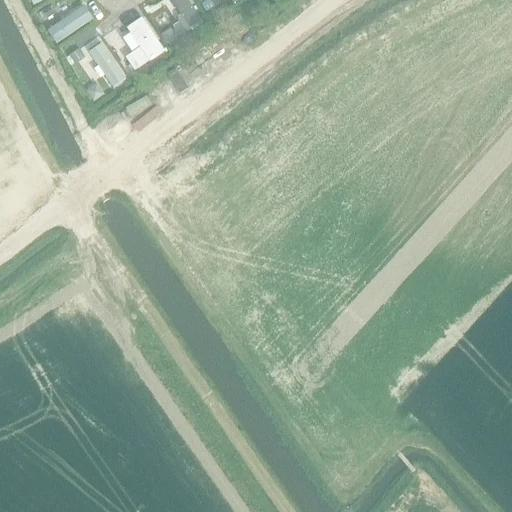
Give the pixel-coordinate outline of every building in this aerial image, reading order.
[(90,0),(85,0),(54,13),(60,27),(96,12),(90,0)] [(209,1),(200,6),(205,13),(213,8),(209,1)] [(48,7),(40,12),(45,20),(53,15),(48,7)] [(136,21),(151,22),(152,8),(137,7),(136,21)] [(169,29),(160,35),(166,44),(175,39),(169,29)] [(142,58),(157,43),(148,33),(132,48),(142,58)] [(78,49),(68,56),(74,64),(84,58),(78,49)] [(95,84),(86,91),(93,101),(102,95),(95,84)]
